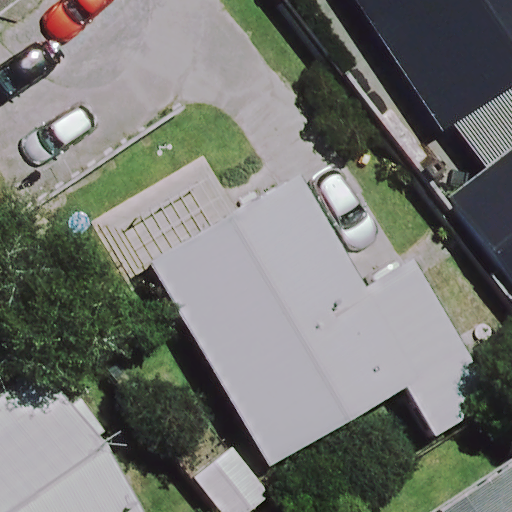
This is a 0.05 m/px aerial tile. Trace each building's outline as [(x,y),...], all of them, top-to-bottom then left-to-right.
[(0,0),(0,16),(17,4),(13,0),(0,0)] [(511,94),(511,0),(340,0),(435,145),(511,94)] [(511,160),(440,216),(511,307),(511,160)] [(357,296),(290,181),(141,268),(261,473),(398,392),(427,443),(489,407),(407,266),(357,296)] [(0,511),(133,511),(66,414),(45,428),(17,387),(0,398),(0,511)] [(262,511),(225,456),(186,482),(205,511),(262,511)]
